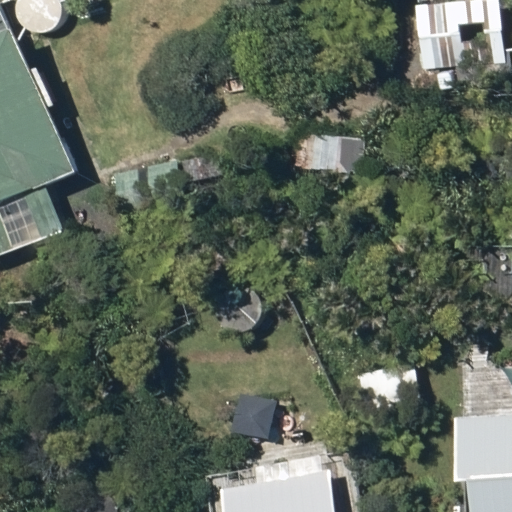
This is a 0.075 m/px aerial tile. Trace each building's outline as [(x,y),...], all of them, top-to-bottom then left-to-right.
[(510,16),(462,12),(456,89),(505,92),(510,16)] [(0,30),(0,256),(78,226),(61,180),(92,169),(34,17),(0,30)] [(364,134),(313,129),(310,160),(361,165),(364,134)] [(117,173),(125,209),(183,197),(176,161),(117,173)] [(511,282),(511,232),(498,233),(499,283),(511,282)] [(425,360),(366,368),(370,404),(429,394),(425,360)] [(511,511),(511,404),(474,407),(479,473),(494,472),(496,511),(511,511)] [(356,511),(348,464),(234,484),(238,511),(356,511)]
